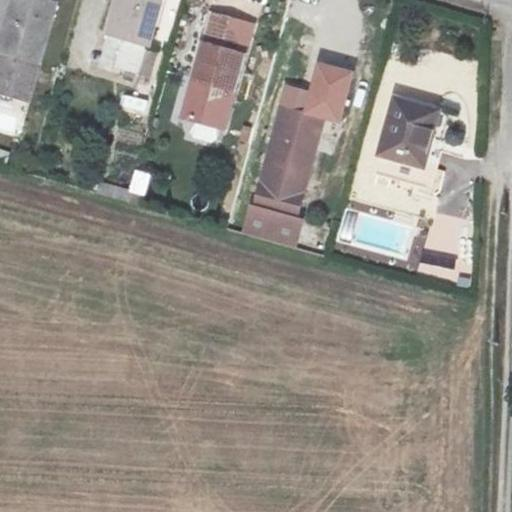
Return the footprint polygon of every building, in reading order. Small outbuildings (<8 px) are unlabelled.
[(53,0),(5,0),(0,18),(0,97),(25,104),(53,0)] [(157,0),(116,0),(108,33),(121,37),(113,65),(137,71),(157,0)] [(166,42),(181,0),(168,0),(155,38),(166,42)] [(251,29),(213,19),(204,48),(195,80),(202,82),(191,120),(223,128),(243,59),(251,29)] [(120,91),(114,105),(143,117),(148,102),(120,91)] [(439,117),(398,105),(382,158),(440,174),(443,158),(429,154),(439,117)] [(325,118),(287,107),(266,183),(295,191),(300,173),(309,175),(325,118)] [(136,171),(131,191),(146,195),(151,175),(136,171)]
